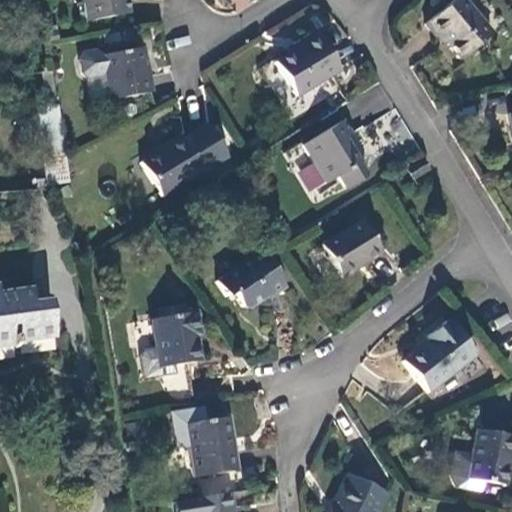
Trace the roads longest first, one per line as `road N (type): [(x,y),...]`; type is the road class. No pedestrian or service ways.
road 1 (residential): [(494,232),(330,368),(303,406),(288,511)]
road 2 (residential): [(494,232),(362,25)]
